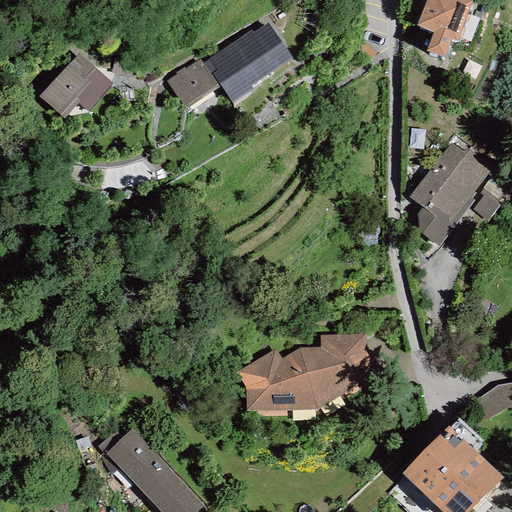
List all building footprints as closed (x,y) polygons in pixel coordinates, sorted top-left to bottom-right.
[(468,0),(426,0),(417,26),(433,33),(425,51),(444,57),(451,39),(456,41),(472,1),(468,0)] [(220,87),(232,103),(252,90),(250,87),(292,58),(267,23),(252,33),(251,30),(202,63),(220,87)] [(78,54),(38,97),(62,118),(78,104),(87,111),(111,84),(78,54)] [(166,81),(185,109),(220,87),(202,63),(199,60),(184,70),(183,68),(175,73),(176,75),(166,81)] [(450,143),(408,198),(422,207),(409,225),(438,247),(474,201),(469,198),(493,167),(466,147),(463,151),(450,143)] [(497,203),(511,185),(494,173),(479,193),(482,196),(473,209),(487,222),(500,206),(497,203)] [(244,387),(247,411),(317,410),(366,379),(366,351),(365,333),(320,335),(320,348),(299,348),(281,359),(275,349),(236,373),(244,387)] [(511,384),(497,387),(475,401),(484,420),(511,407),(511,384)] [(482,440),(459,418),(402,473),(442,511),(469,511),(502,477),(473,450),(482,440)] [(119,469),(160,511),(195,511),(202,506),(131,429),(121,438),(104,454),(107,456),(119,469)] [(121,438),(114,432),(98,447),(104,454),(121,438)] [(101,460),(111,476),(119,469),(107,456),(101,460)]
